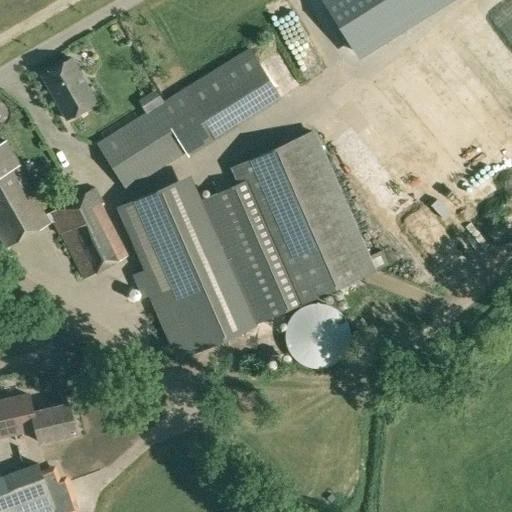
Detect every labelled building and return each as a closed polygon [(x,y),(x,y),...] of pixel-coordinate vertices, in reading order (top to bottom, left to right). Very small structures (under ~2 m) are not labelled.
[(330,0),(361,42),(381,28),(359,0),(330,0)] [(299,54),(313,77),(327,68),(314,45),(299,54)] [(188,155),(215,138),(281,98),(250,49),(185,90),(98,144),(126,189),(185,152),(188,155)] [(511,67),(501,53),(472,73),(500,113),(488,121),(511,155),(511,67)] [(66,119),(96,103),(71,58),(41,74),(66,119)] [(180,356),(374,270),(311,131),(232,167),(239,183),(201,200),(190,175),(120,206),(147,269),(133,275),(143,297),(152,293),(171,336),(180,356)] [(8,145),(5,141),(0,143),(0,236),(6,247),(53,221),(60,234),(61,233),(84,279),(127,255),(99,201),(102,200),(95,187),(45,215),(27,183),(29,183),(15,157),(18,155),(11,143),(8,145)] [(381,168),(370,174),(399,230),(423,217),(398,168),(385,175),(381,168)] [(0,436),(35,428),(41,453),(73,445),(70,434),(76,432),(69,403),(31,412),(27,395),(0,401),(0,436)] [(38,463),(0,477),(0,511),(56,511),(41,471),(38,463)]
